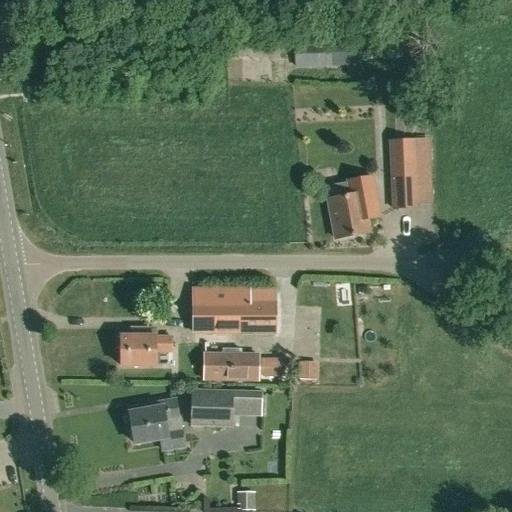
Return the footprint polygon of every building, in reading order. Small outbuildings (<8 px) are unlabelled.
[(372,60),(371,39),(293,42),(294,69),(361,66),(360,61),(372,60)] [(393,208),(417,207),(414,140),(390,141),(393,208)] [(336,238),(370,232),(368,220),(383,217),(375,176),(329,185),(332,198),(328,199),(336,238)] [(276,332),(276,301),(249,301),(249,289),(193,289),(193,332),(276,332)] [(156,337),(156,328),(138,328),(138,335),(121,335),(121,338),(119,338),(119,346),(121,346),(121,365),(155,366),(156,352),(172,352),(172,337),(156,337)] [(258,380),(258,377),(284,377),(286,357),(259,357),(259,355),(204,354),(204,379),(258,380)] [(192,390),(191,424),(233,426),(233,416),(234,392),(192,390)] [(184,446),(176,400),(154,404),(154,403),(130,407),(131,412),(129,413),(125,415),(127,424),(131,425),(134,443),(161,438),(163,449),(184,446)] [(237,505),(239,505),(239,509),(237,509),(237,511),(255,510),(255,492),(237,493),(237,505)]
